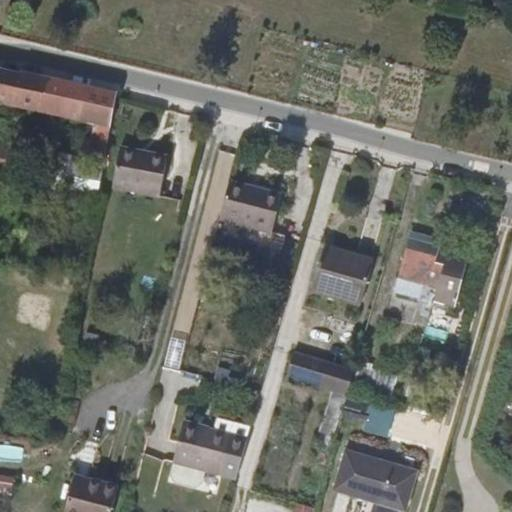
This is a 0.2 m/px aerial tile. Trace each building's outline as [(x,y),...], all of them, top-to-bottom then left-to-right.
[(0,102),(42,111),(51,80),(0,68),(0,102)] [(113,126),(118,99),(119,96),(51,80),(42,111),(100,124),(113,126)] [(106,168),(113,126),(100,124),(92,166),(106,168)] [(17,149),(0,146),(0,173),(12,176),(17,149)] [(173,158),(122,151),(117,190),(165,199),(173,158)] [(48,184),(77,189),(81,164),(52,159),(48,184)] [(77,189),(101,195),(106,168),(92,166),(81,164),(77,189)] [(235,180),(226,218),(278,231),(289,193),(235,180)] [(438,253),(440,246),(408,237),(406,245),(438,253)] [(435,267),(438,253),(406,245),(395,282),(422,291),(410,329),(422,333),(429,311),(441,269),(435,267)] [(468,255),(440,246),(438,253),(466,261),(468,255)] [(374,262),(325,249),(310,297),(360,312),(374,262)] [(466,261),(438,253),(435,267),(441,269),(429,311),(451,318),(466,261)] [(348,394),(353,377),(292,361),(286,384),(346,402),(348,394)] [(77,425),(82,400),(66,397),(61,421),(77,425)] [(363,429),(388,437),(397,410),(372,403),(363,429)] [(185,424),(212,430),(213,425),(186,419),(185,424)] [(214,431),(185,424),(174,464),(176,465),(172,477),(171,483),(176,485),(197,490),(202,492),(204,487),(208,473),(239,482),(253,429),(218,420),(214,431)] [(407,511),(418,477),(346,457),(333,497),(385,511),(407,511)] [(0,489),(12,493),(15,477),(0,473),(0,489)] [(91,488),(92,482),(78,479),(77,485),(91,488)] [(114,511),(121,489),(92,482),(91,488),(77,485),(70,511),(114,511)]
